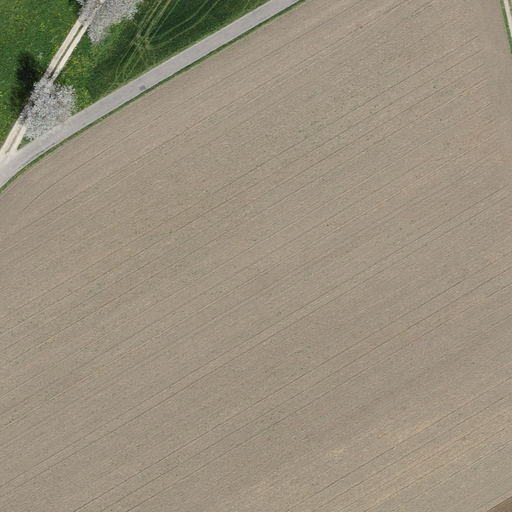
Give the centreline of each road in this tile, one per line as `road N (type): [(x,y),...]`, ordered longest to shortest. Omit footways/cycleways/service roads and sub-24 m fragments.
road 1 (unclassified): [(290,0),(0,170)]
road 2 (track): [(0,165),(101,0)]
